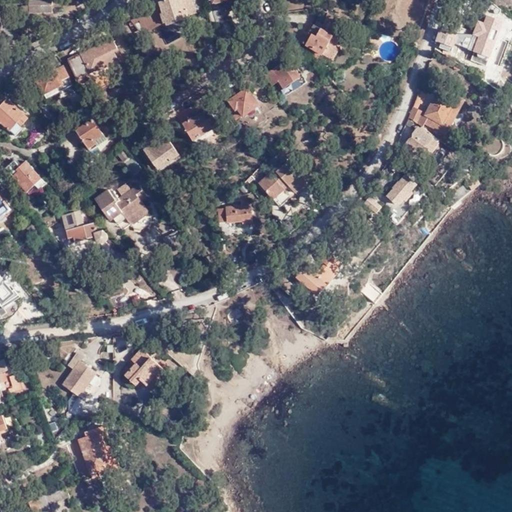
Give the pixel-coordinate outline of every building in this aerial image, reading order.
[(164,24),(166,23),(167,26),(189,19),(188,16),(196,14),(191,0),(166,0),(160,2),(164,13),(161,15),(164,24)] [(494,14),(498,7),(492,3),(489,10),(494,14)] [(338,30),(344,20),(327,14),(322,26),(316,22),(315,25),(311,31),(309,29),(306,35),(303,33),(298,41),(315,50),(321,54),(322,54),(332,38),(333,39),(339,31),(338,30)] [(485,68),(489,59),(504,23),(488,17),(485,25),(479,23),(469,51),(473,52),(470,61),(485,68)] [(444,54),(449,57),(456,35),(441,30),(437,41),(447,44),(444,54)] [(69,60),(77,78),(98,69),(99,70),(109,65),(108,63),(117,59),(113,51),(117,50),(112,39),(69,60)] [(318,59),(321,54),(315,50),(312,55),(318,59)] [(289,59),(266,74),(273,85),(279,81),(284,88),(301,77),(289,59)] [(36,78),(45,93),(62,83),(61,81),(67,77),(62,66),(55,70),(54,68),(36,78)] [(238,108),(243,115),(258,105),(247,88),(230,100),(231,103),(236,109),(238,108)] [(426,92),(419,89),(415,100),(421,103),(426,92)] [(421,127),(422,128),(430,117),(434,120),(431,127),(440,131),(455,103),(438,93),(425,116),(422,114),(422,113),(412,108),(408,119),(421,127)] [(0,122),(15,136),(23,127),(22,125),(28,119),(24,116),(7,99),(0,106),(0,122)] [(100,99),(94,102),(98,109),(104,106),(100,99)] [(236,109),(231,103),(223,109),(234,122),(243,115),(238,108),(236,109)] [(183,124),(194,140),(227,119),(219,106),(206,114),(204,111),(183,124)] [(92,121),(75,132),(87,149),(95,144),(93,142),(102,135),(92,121)] [(51,123),(45,126),(47,131),(53,128),(51,123)] [(433,136),(422,128),(421,127),(419,130),(418,129),(406,146),(425,160),(438,143),(431,138),(433,136)] [(144,150),(156,166),(169,157),(171,160),(179,154),(165,135),(161,130),(153,136),(157,141),(144,150)] [(27,141),(32,146),(41,137),(36,132),(27,141)] [(142,169),(133,158),(126,164),(134,175),(142,169)] [(296,192),(310,180),(291,159),(274,175),(272,172),(260,183),(274,198),(285,188),(283,185),(287,182),(296,192)] [(6,167),(26,192),(35,185),(41,179),(26,161),(20,166),(15,160),(6,167)] [(472,190),(481,183),(473,170),(465,177),(472,190)] [(389,197),(398,205),(404,199),(406,201),(412,194),(410,192),(416,186),(406,177),(400,184),(399,183),(394,190),(394,191),(389,197)] [(41,179),(35,185),(38,189),(45,183),(41,179)] [(313,183),(310,180),(296,192),(299,195),(313,183)] [(115,217),(121,213),(125,219),(144,207),(139,200),(146,196),(138,186),(115,203),(109,195),(98,203),(103,211),(108,208),(115,217)] [(366,206),(375,214),(381,208),(371,200),(366,206)] [(225,207),(226,219),(242,218),(243,221),(252,220),(250,203),(225,207)] [(144,207),(125,219),(129,224),(131,225),(135,225),(147,216),(148,214),(147,212),(144,207)] [(218,220),(226,219),(225,207),(217,208),(218,220)] [(105,233),(96,223),(84,226),(80,212),(63,217),(70,239),(76,237),(77,243),(98,236),(100,242),(100,243),(101,243),(101,244),(102,244),(103,244),(104,244),(105,243),(107,242),(108,241),(108,240),(108,239),(108,238),(105,233)] [(173,225),(160,230),(165,240),(177,235),(173,225)] [(296,276),(318,295),(338,272),(335,270),(342,263),(329,252),(328,254),(324,251),(319,257),(325,262),(316,273),(307,265),(296,276)] [(376,303),(383,293),(369,282),(362,291),(376,303)] [(126,379),(142,394),(164,371),(143,351),(136,358),(141,363),(137,367),(126,379)] [(64,386),(80,396),(96,372),(80,361),(83,357),(77,353),(69,366),(74,370),(64,386)] [(132,362),(137,367),(141,363),(136,358),(132,362)] [(169,375),(164,371),(142,394),(147,398),(169,375)] [(8,389),(10,394),(21,390),(15,375),(8,378),(12,387),(8,389)] [(0,434),(8,432),(2,415),(0,415),(0,434)] [(106,426),(94,431),(96,436),(100,434),(112,467),(107,469),(108,472),(119,468),(106,426)] [(79,441),(92,479),(101,476),(108,473),(108,472),(107,469),(112,467),(100,434),(96,436),(94,431),(85,434),(87,439),(79,441)] [(6,497),(9,507),(33,498),(30,489),(6,497)] [(47,496),(49,505),(68,498),(65,489),(46,495),(47,496)] [(49,505),(47,496),(37,499),(41,510),(50,507),(49,505)] [(29,502),(32,511),(41,511),(41,510),(37,499),(29,502)]
